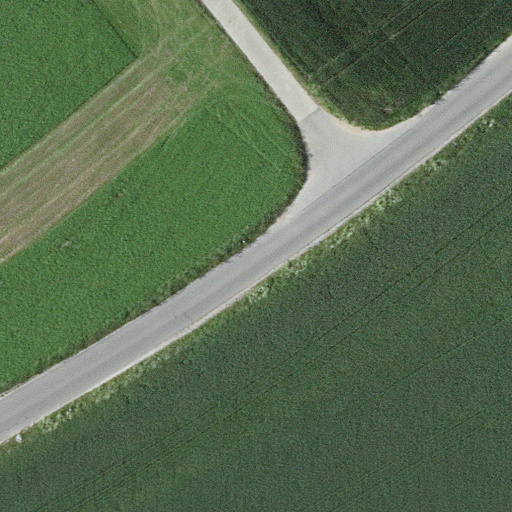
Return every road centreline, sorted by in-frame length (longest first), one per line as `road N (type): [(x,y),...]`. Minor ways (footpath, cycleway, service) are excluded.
road 1 (tertiary): [(0,419),(293,239),(511,65)]
road 2 (track): [(222,0),(366,183)]
